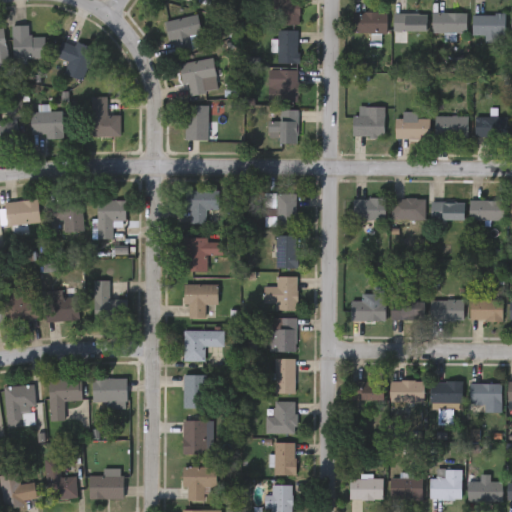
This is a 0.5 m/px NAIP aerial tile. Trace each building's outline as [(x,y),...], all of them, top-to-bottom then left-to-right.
[(277,24),(277,0),(299,0),(299,24),(277,24)] [(386,11),(386,32),(352,32),(352,11),(386,11)] [(465,32),(432,32),(432,12),(465,12),(465,32)] [(200,32),(188,35),(191,49),(175,52),(172,39),(168,40),(164,21),(196,13),(200,32)] [(393,13),(424,13),(424,32),(393,32),(393,13)] [(471,14),(504,14),(504,34),(471,34),(471,14)] [(12,24),(28,24),(28,35),(42,35),(42,58),(12,58),(12,24)] [(0,67),(8,67),(3,31),(0,30),(0,67)] [(298,63),(277,63),(277,30),(298,30),(298,63)] [(80,78),(63,73),(66,61),(55,58),(61,40),(88,48),(80,78)] [(212,57),(217,90),(184,94),(179,62),(212,57)] [(297,102),(274,102),(274,69),(297,69),(297,102)] [(106,96),(106,115),(121,115),(121,135),(89,135),(89,96),(106,96)] [(184,138),(184,104),(207,104),(207,138),(184,138)] [(383,135),(353,135),(353,106),(383,106),(383,135)] [(276,143),(276,138),(267,138),(267,119),(284,119),(284,109),(297,109),(297,143),(276,143)] [(30,110),(61,110),(61,136),(30,136),(30,110)] [(466,116),(466,136),(434,136),(434,116),(466,116)] [(473,116),(506,116),(506,135),(473,135),(473,116)] [(394,137),(394,118),(428,118),(428,137),(394,137)] [(0,121),(16,120),(18,142),(0,143),(0,121)] [(205,222),(186,222),(186,190),(217,190),(217,209),(205,209),(205,222)] [(264,226),(264,193),(295,193),(295,226),(264,226)] [(48,222),(47,198),(81,198),(82,231),(54,231),(54,222),(48,222)] [(351,220),(351,198),(383,198),(383,239),(361,239),(361,220),(351,220)] [(424,198),(424,219),(390,219),(390,198),(424,198)] [(124,199),(124,225),(110,225),(110,238),(96,238),(96,199),(124,199)] [(4,223),(4,200),(37,200),(37,223),(4,223)] [(468,219),(468,200),(503,200),(503,219),(468,219)] [(430,219),(430,201),(462,201),(462,219),(430,219)] [(297,235),(297,268),(275,268),(275,235),(297,235)] [(206,271),(182,271),(182,237),(222,237),(222,254),(206,254),(206,271)] [(297,276),(297,310),(274,310),(274,303),(263,303),(263,286),(275,286),(275,276),(297,276)] [(122,297),(123,318),(93,318),(93,279),(109,279),(109,297),(122,297)] [(216,304),(204,304),(204,317),(187,317),(187,304),(182,304),(182,283),(216,283),(216,304)] [(1,293),(20,289),(22,302),(34,300),(37,317),(6,322),(1,293)] [(383,293),(383,320),(350,320),(350,301),(360,301),(360,293),(383,293)] [(44,320),(44,297),(77,297),(77,320),(44,320)] [(462,320),(430,320),(430,299),(462,299),(462,320)] [(501,299),(501,320),(468,320),(468,299),(501,299)] [(422,301),(422,319),(389,319),(389,301),(422,301)] [(295,351),(268,351),(268,317),(295,317),(295,351)] [(203,360),(182,360),(182,330),(222,330),(222,346),(203,346),(203,360)] [(294,358),(294,392),(273,392),(273,358),(294,358)] [(182,408),(182,374),(214,374),(214,408),(182,408)] [(91,401),(91,377),(126,377),(126,401),(91,401)] [(81,400),(64,399),(64,420),(48,420),(48,379),(81,379),(81,400)] [(400,402),(400,379),(422,379),(422,402),(400,402)] [(348,399),(348,381),(382,381),(382,399),(348,399)] [(460,404),(429,404),(429,381),(460,381),(460,404)] [(482,412),(482,403),(468,403),(468,382),(499,382),(499,412),(482,412)] [(4,386),(32,384),(35,424),(6,426),(4,386)] [(265,416),(273,416),(273,401),(295,401),(294,433),(264,433),(265,416)] [(182,454),(182,419),(212,419),(212,454),(182,454)] [(294,475),(273,475),(273,442),(294,442),(294,475)] [(75,476),(75,498),(49,498),(49,465),(59,465),(59,476),(75,476)] [(215,467),(215,489),(204,489),(204,500),(185,500),(185,488),(181,488),(181,467),(215,467)] [(121,498),(88,498),(88,475),(102,475),(102,469),(121,469),(121,498)] [(36,502),(2,506),(0,490),(0,473),(18,472),(19,484),(34,482),(36,502)] [(460,499),(429,499),(429,478),(444,478),(444,472),(460,472),(460,499)] [(347,499),(347,478),(381,478),(381,499),(347,499)] [(421,499),(388,499),(388,478),(421,478),(421,499)] [(466,480),(501,480),(501,501),(466,501),(466,480)] [(291,511),(264,511),(264,495),(270,495),(270,484),(291,484),(291,511)]
